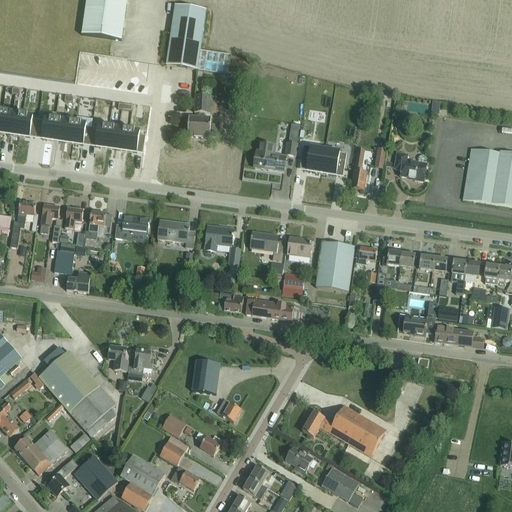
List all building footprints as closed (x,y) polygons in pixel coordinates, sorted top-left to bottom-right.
[(122,42),(127,0),(86,0),(81,36),(105,39),(122,42)] [(198,71),(201,51),(206,11),(175,6),(166,66),(198,71)] [(230,56),(201,51),(198,71),(227,75),(230,56)] [(393,108),(394,98),(387,97),(387,96),(386,96),(385,96),(381,95),(380,101),(384,102),(385,102),(384,106),(393,108)] [(210,139),(210,138),(218,138),(219,126),(211,126),(211,119),(204,119),(205,114),(209,115),(210,98),(195,97),(194,114),(197,114),(197,118),(189,118),(188,138),(210,139)] [(2,115),(0,126),(0,135),(9,136),(12,116),(2,115)] [(12,116),(9,136),(19,138),(22,117),(12,116)] [(22,117),(19,138),(30,139),(30,136),(36,137),(38,123),(32,122),(33,119),(22,117)] [(478,129),(481,120),(468,117),(465,126),(478,129)] [(297,120),(296,137),(305,138),(306,121),(297,120)] [(38,123),(36,137),(42,138),(42,141),(52,142),(55,122),(45,121),(44,124),(38,123)] [(55,122),(52,142),(62,144),(65,124),(55,122)] [(65,124),(62,144),(73,145),(75,125),(65,124)] [(75,125),(73,145),(83,147),(84,144),(90,145),(92,130),(86,129),(86,126),(75,125)] [(92,130),(90,145),(96,146),(95,148),(106,150),(109,130),(98,128),(98,131),(92,130)] [(109,130),(106,150),(116,151),(119,131),(109,130)] [(119,131),(116,151),(126,153),(129,133),(119,131)] [(129,133),(126,153),(137,154),(137,151),(143,152),(145,138),(139,137),(140,134),(129,133)] [(297,145),(298,143),(287,141),(287,143),(285,157),(296,158),(298,145),(297,145)] [(283,172),(285,163),(286,158),(275,156),(276,147),(257,144),(255,158),(254,168),(283,172)] [(302,147),(300,164),(307,165),(306,172),(321,175),(324,151),(302,147)] [(383,170),(386,151),(378,150),(375,169),(383,170)] [(324,151),(321,175),(335,177),(336,170),(343,171),(346,154),(324,151)] [(498,156),(471,151),(463,201),(511,208),(511,156),(498,154),(498,156)] [(361,173),(364,153),(358,152),(355,172),(352,190),(363,191),(366,174),(361,173)] [(417,164),(406,162),(407,156),(397,155),(394,170),(401,172),(400,178),(414,181),(414,182),(424,184),(427,166),(426,166),(427,162),(427,160),(425,158),(423,157),(421,157),(419,158),(418,161),(417,164)] [(36,233),(38,216),(35,215),(36,206),(20,203),(18,223),(14,223),(10,249),(17,250),(21,224),(25,224),(26,216),(34,217),(32,232),(36,233)] [(58,221),(60,209),(44,207),(41,227),(40,235),(48,236),(50,220),(56,220),(55,227),(52,243),(58,244),(62,221),(58,221)] [(82,224),(82,222),(83,212),(68,210),(65,230),(73,231),(74,223),(82,224)] [(85,235),(84,240),(97,241),(97,237),(99,227),(104,227),(110,228),(111,226),(112,216),(106,215),(91,213),(90,223),(88,233),(85,232),(85,235)] [(0,235),(1,229),(9,230),(11,221),(0,218),(0,235)] [(147,237),(149,221),(124,218),(123,227),(117,226),(115,236),(114,240),(122,241),(122,234),(147,237)] [(159,232),(158,240),(186,244),(185,249),(193,250),(194,244),(195,234),(189,233),(189,231),(189,226),(177,224),(169,223),(160,222),(159,232)] [(232,248),(232,243),(233,233),(221,231),(221,230),(208,228),(205,252),(216,253),(217,246),(232,248)] [(281,262),(282,254),(283,244),(277,243),(278,238),(253,234),(251,250),(274,253),(273,261),(281,262)] [(84,242),(84,240),(85,235),(78,235),(76,247),(83,248),(84,242)] [(309,259),(310,252),(312,242),(290,239),(287,256),(309,259)] [(348,294),(354,248),(323,244),(316,289),(335,292),(335,293),(340,293),(340,292),(348,294)] [(239,268),(241,250),(230,249),(228,266),(239,268)] [(376,262),(377,251),(360,249),(359,260),(356,260),(355,266),(366,267),(366,261),(376,262)] [(71,276),(74,255),(57,252),(54,274),(71,276)] [(82,252),(83,262),(93,262),(93,252),(82,252)] [(383,266),(400,268),(402,255),(389,253),(388,255),(384,254),(383,266)] [(192,265),(194,255),(186,254),(185,264),(192,265)] [(413,270),(414,266),(415,256),(402,255),(400,268),(413,270)] [(432,273),(434,259),(421,257),(419,271),(432,273)] [(446,274),(446,271),(447,261),(434,259),(432,273),(446,274)] [(465,277),(467,263),(453,262),(452,275),(465,277)] [(478,278),(479,275),(480,265),(467,263),(465,277),(478,278)] [(497,286),(499,268),(486,266),(484,279),(485,279),(485,285),(497,286)] [(511,283),(511,279),(511,273),(511,269),(499,268),(497,286),(498,281),(511,283)] [(32,273),(31,281),(45,283),(46,275),(37,273),(32,273)] [(376,284),(377,277),(378,275),(369,273),(367,283),(376,284)] [(88,295),(91,276),(79,274),(78,281),(68,280),(67,292),(88,295)] [(302,300),(304,278),(285,275),(282,297),(302,300)] [(440,290),(439,296),(445,297),(447,281),(441,280),(440,290)] [(375,302),(390,304),(391,290),(376,289),(375,302)] [(494,304),(495,298),(485,297),(486,291),(480,290),(478,302),(494,304)] [(209,311),(210,301),(211,296),(203,294),(200,310),(209,311)] [(219,302),(218,312),(224,313),(241,316),(242,306),(243,299),(234,297),(220,296),(219,302)] [(286,307),(254,302),(248,302),(246,316),(292,323),(293,313),(292,313),(293,306),(286,305),(286,307)] [(510,310),(494,308),(491,329),(507,331),(510,310)] [(439,310),(438,320),(457,322),(458,312),(439,310)] [(479,321),(480,312),(470,310),(469,320),(479,321)] [(364,327),(365,314),(357,313),(356,327),(364,327)] [(405,323),(403,333),(414,335),(414,337),(425,338),(425,335),(434,336),(436,321),(436,317),(428,316),(427,320),(406,316),(405,323)] [(436,334),(434,344),(452,346),(483,351),(484,341),(480,340),(473,339),(474,334),(473,334),(453,331),(448,331),(448,329),(437,328),(436,334)] [(0,389),(6,384),(10,381),(5,375),(9,371),(11,370),(17,365),(22,360),(0,336),(0,335),(0,389)] [(128,374),(129,363),(125,362),(126,350),(110,348),(108,361),(114,362),(113,372),(128,374)] [(129,368),(128,381),(142,383),(143,372),(141,372),(141,370),(152,371),(153,361),(150,361),(151,353),(150,353),(150,351),(146,351),(145,352),(136,351),(134,369),(129,368)] [(91,439),(117,417),(111,411),(116,406),(69,353),(39,379),(40,380),(45,386),(61,405),(64,408),(91,439)] [(427,370),(429,359),(419,358),(417,368),(427,370)] [(216,396),(220,366),(196,363),(195,373),(191,393),(191,398),(202,400),(202,394),(216,396)] [(179,383),(183,372),(177,369),(172,381),(179,383)] [(26,381),(10,395),(15,401),(32,387),(30,386),(26,381)] [(230,406),(224,402),(221,406),(222,406),(217,414),(223,418),(234,425),(241,412),(231,405),(230,406)] [(19,430),(5,414),(11,408),(7,403),(0,409),(0,426),(10,438),(19,430)] [(49,423),(64,408),(61,405),(46,419),(49,423)] [(386,432),(344,407),(334,425),(314,414),(302,433),(314,440),(320,429),(371,459),(386,432)] [(31,420),(27,416),(23,419),(27,423),(25,425),(29,429),(35,425),(38,422),(34,417),(31,420)] [(178,440),(186,426),(170,417),(162,431),(178,440)] [(68,451),(50,432),(33,447),(26,439),(22,443),(15,450),(35,472),(39,477),(46,470),(68,451)] [(215,438),(212,442),(199,434),(196,440),(203,444),(200,449),(205,453),(214,458),(220,447),(220,446),(222,442),(215,438)] [(76,454),(90,441),(85,435),(70,448),(76,454)] [(177,468),(188,449),(171,439),(166,435),(154,454),(177,468)] [(511,445),(503,444),(500,467),(511,468),(511,445)] [(305,475),(313,461),(293,449),(285,462),(299,470),(298,472),(305,475)] [(97,502),(105,495),(118,483),(95,457),(82,469),(74,476),(97,502)] [(142,511),(144,511),(166,477),(133,458),(120,478),(131,484),(122,500),(142,511)] [(72,462),(60,472),(53,479),(55,481),(48,487),(57,498),(69,487),(63,480),(74,471),(78,468),(72,462)] [(194,492),(200,481),(179,468),(171,481),(179,486),(180,484),(194,492)] [(269,483),(272,477),(257,468),(250,479),(262,486),(265,480),(269,483)] [(354,494),(359,486),(332,470),(322,488),(348,504),(349,504),(354,494)] [(252,496),(255,498),(260,501),(267,489),(262,486),(250,479),(243,491),(252,496)] [(289,502),(293,496),(298,487),(288,482),(283,491),(280,497),(289,502)] [(354,494),(349,504),(358,509),(364,500),(354,494)] [(119,504),(114,498),(96,511),(135,511),(121,502),(119,504)] [(237,511),(246,511),(251,505),(239,498),(233,509),(237,511)]
